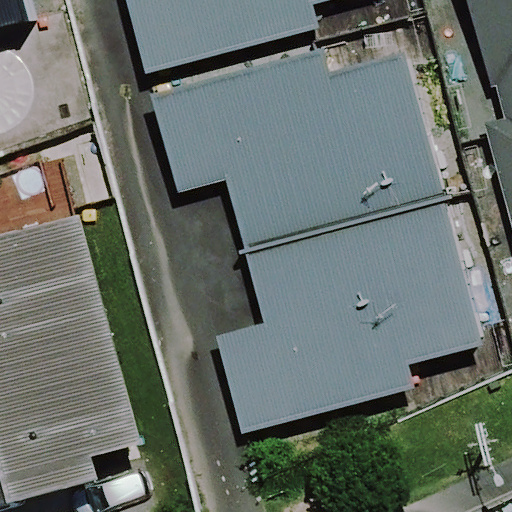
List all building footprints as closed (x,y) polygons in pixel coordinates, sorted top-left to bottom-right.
[(308,12),(356,0),(118,0),(140,83),(315,39),(308,12)] [(511,0),(459,0),(474,57),(460,61),(511,263),(511,0)] [(242,263),(435,214),(396,59),(324,77),(315,39),(140,83),(169,199),(223,185),(242,263)] [(403,366),(470,349),(435,214),(242,263),(260,332),(211,345),(235,438),(410,394),(403,366)] [(0,511),(8,511),(0,487),(0,511)]
